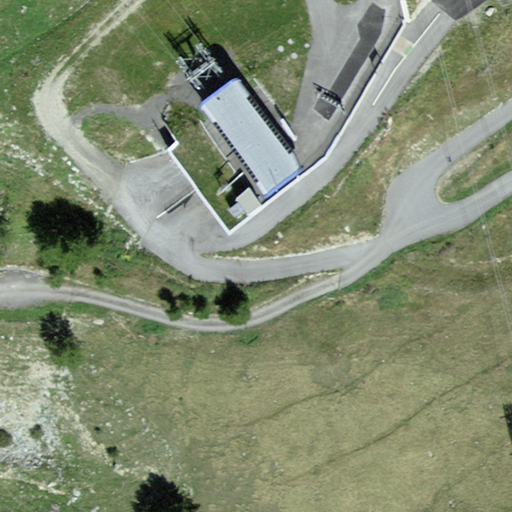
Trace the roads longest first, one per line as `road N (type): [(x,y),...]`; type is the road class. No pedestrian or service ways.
road 1 (track): [(0,291),(56,290),(187,322),(231,323),(339,280),(377,247)]
road 2 (residential): [(511,110),(419,177),(409,199),(417,228),(511,181)]
